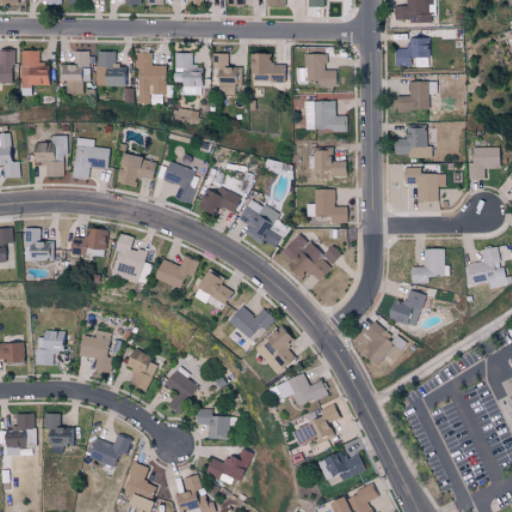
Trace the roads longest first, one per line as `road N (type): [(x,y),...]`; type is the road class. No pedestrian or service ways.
road 1 (residential): [(418,511),(330,344),(244,263),(125,212),(0,208)]
road 2 (residential): [(0,30),(373,36)]
road 3 (residential): [(330,344),(375,280),(372,0)]
road 4 (residential): [(0,394),(103,401),(181,447)]
